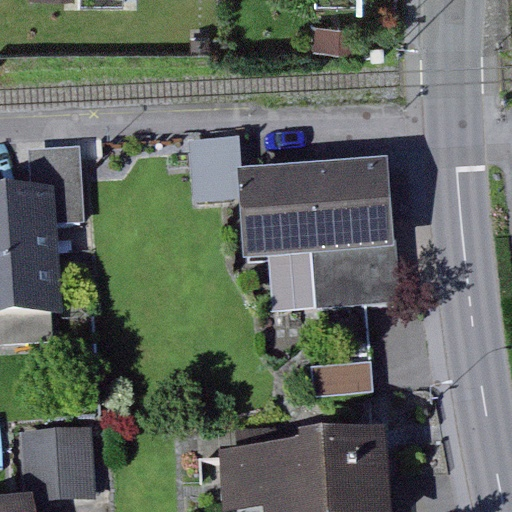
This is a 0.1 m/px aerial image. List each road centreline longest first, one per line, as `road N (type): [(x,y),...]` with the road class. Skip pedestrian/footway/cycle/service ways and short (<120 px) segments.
road 1 (residential): [(0,133),(452,125)]
road 2 (residential): [(507,511),(465,273),(452,125)]
road 3 (residential): [(452,125),(451,0)]
